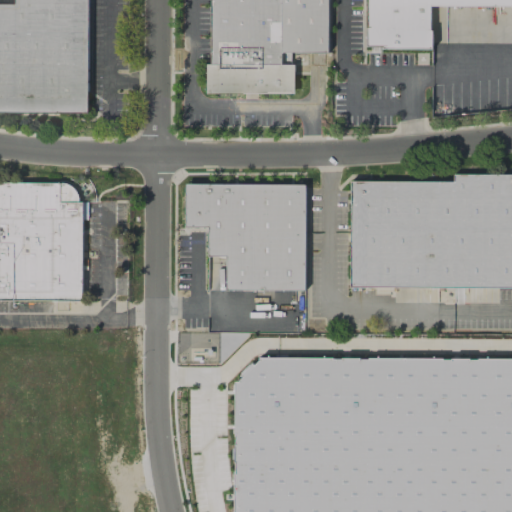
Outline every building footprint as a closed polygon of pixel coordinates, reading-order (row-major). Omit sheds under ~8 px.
[(0,114),(87,114),(87,0),(14,0),(14,4),(0,4),(0,114)] [(209,0),(328,0),(328,54),(281,54),(281,64),(292,64),(292,93),(206,93),(206,64),(209,64),(209,0)] [(511,0),(511,6),(430,6),(430,49),(368,47),(368,0),(511,0)] [(351,182),(350,288),(511,288),(511,174),(454,174),(454,182),(351,182)] [(0,300),(0,183),(62,183),(69,185),(75,190),(78,197),(79,203),(82,203),(81,301),(0,300)] [(185,184),(185,227),(208,228),(208,258),(227,258),(226,290),(305,291),(305,185),(185,184)] [(234,511),(235,381),(258,358),(511,358),(511,511),(234,511)]
